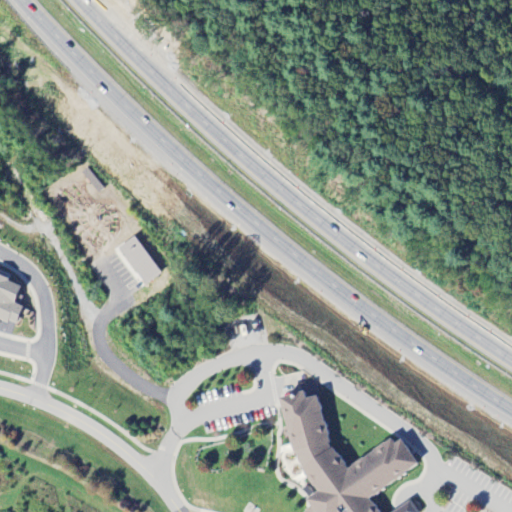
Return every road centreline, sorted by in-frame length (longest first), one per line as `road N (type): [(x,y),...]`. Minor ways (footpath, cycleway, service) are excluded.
road 1 (motorway): [(20,0),(263,238),(511,413)]
road 2 (motorway): [(511,364),(299,202),(83,0)]
road 3 (residential): [(153,475),(195,373),(291,353),(504,511)]
road 4 (residential): [(184,511),(131,455),(69,411),(0,389)]
